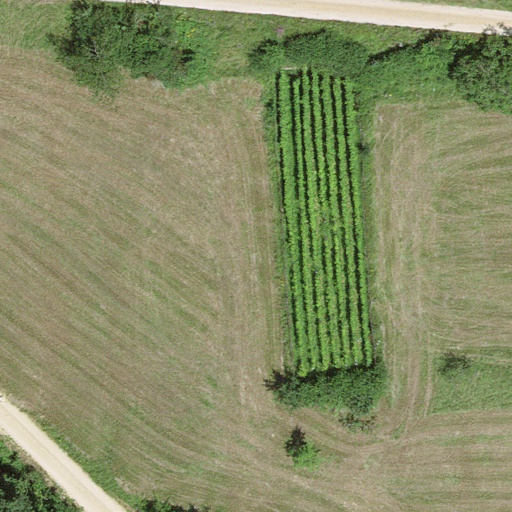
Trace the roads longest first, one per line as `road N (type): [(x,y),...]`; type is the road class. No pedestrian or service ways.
road 1 (track): [(511,30),(239,0)]
road 2 (track): [(0,414),(103,511)]
